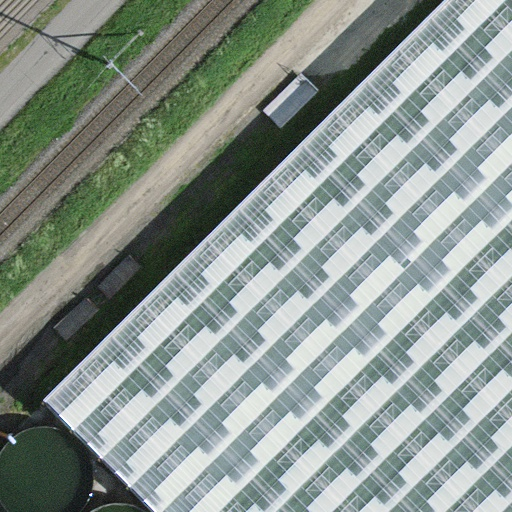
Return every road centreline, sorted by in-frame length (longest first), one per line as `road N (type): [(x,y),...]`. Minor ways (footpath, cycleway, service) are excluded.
road 1 (track): [(0,338),(336,0)]
road 2 (unclassified): [(0,103),(101,0)]
